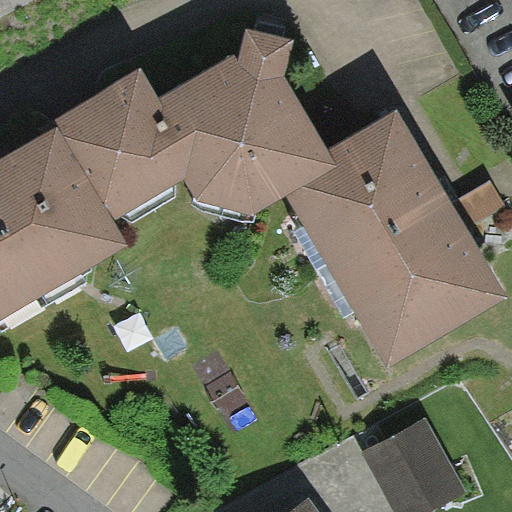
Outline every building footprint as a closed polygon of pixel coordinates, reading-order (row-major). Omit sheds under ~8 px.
[(198,179),(257,192),(284,175),(340,140),(333,128),(286,52),(295,16),(248,4),(241,30),(159,77),(192,132),(186,159),(198,179)] [(65,98),(0,136),(0,300),(134,222),(120,198),(186,159),(192,132),(159,77),(140,46),(61,93),(65,98)] [(284,175),(390,349),(511,276),(478,221),(460,192),(397,89),(333,128),(340,140),(284,175)] [(491,174),(460,192),(478,221),(508,203),(491,174)] [(360,445),(389,496),(454,461),(426,409),(360,445)] [(415,511),(468,485),(454,461),(389,496),(397,511),(415,511)] [(330,511),(310,483),(270,511),(330,511)]
